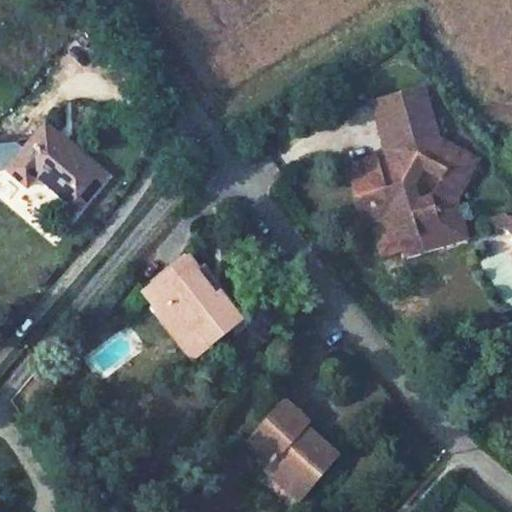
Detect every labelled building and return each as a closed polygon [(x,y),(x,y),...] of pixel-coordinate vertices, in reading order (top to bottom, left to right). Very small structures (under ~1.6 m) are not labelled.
[(390,210),(396,235),(435,225),(440,241),(462,235),(451,195),(474,156),(434,133),(419,80),(375,92),(391,146),(385,156),(377,158),(374,152),(345,160),(361,218),(365,217),(390,210)] [(51,132),(11,178),(33,199),(43,186),(84,223),(113,188),(51,132)] [(396,235),(390,210),(365,217),(374,252),(399,246),(396,235)] [(511,217),(499,211),(483,215),(486,229),(500,225),(511,230),(511,231),(511,217)] [(435,225),(396,235),(399,246),(401,252),(440,241),(435,225)] [(191,257),(145,292),(174,329),(182,324),(202,352),(232,330),(236,336),(245,329),(221,297),(218,299),(206,283),(209,281),(191,257)] [(182,324),(174,329),(195,358),(202,352),(182,324)] [(284,400),(252,437),(274,458),(269,464),(303,495),(342,450),(284,400)]
